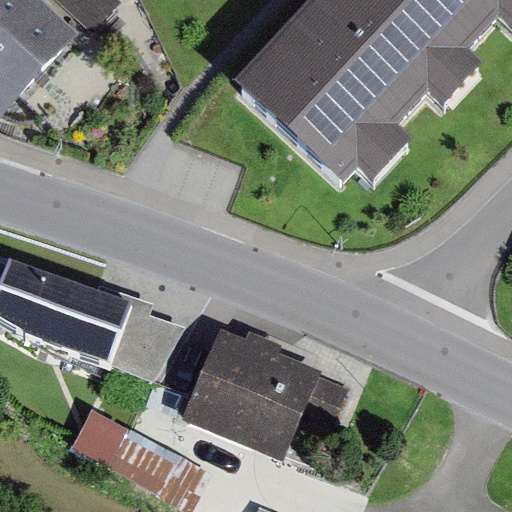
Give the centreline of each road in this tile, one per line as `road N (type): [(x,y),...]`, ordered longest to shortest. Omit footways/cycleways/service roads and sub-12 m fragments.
road 1 (tertiary): [(0,191),(163,245),(416,350)]
road 2 (residential): [(511,206),(477,241),(416,350)]
